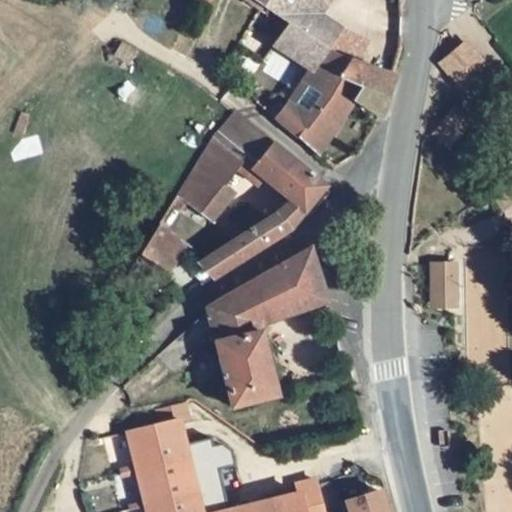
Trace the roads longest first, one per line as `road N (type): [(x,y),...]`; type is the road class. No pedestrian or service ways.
road 1 (unclassified): [(400,150),(175,312),(85,407),(46,465),(30,511)]
road 2 (tertiary): [(400,150),(386,312),(421,511)]
road 3 (tertiary): [(425,7),(400,150)]
